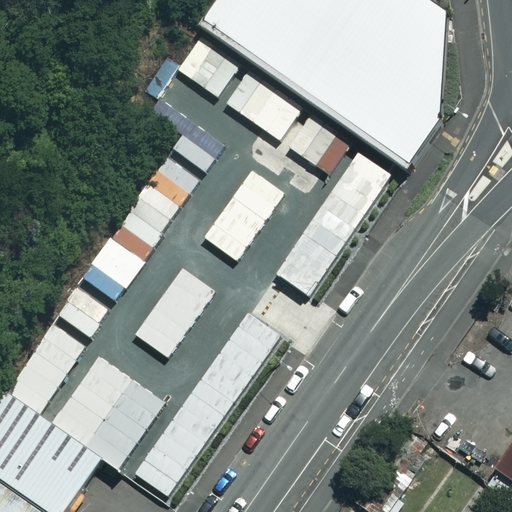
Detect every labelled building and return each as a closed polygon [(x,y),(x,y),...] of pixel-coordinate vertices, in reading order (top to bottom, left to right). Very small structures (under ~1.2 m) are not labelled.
[(435,121),(438,17),(413,0),(217,0),(196,30),(400,171),(435,121)] [(386,173),(271,100),(236,156),(351,229),(386,173)] [(66,511),(104,458),(3,389),(0,393),(0,475),(53,511),(66,511)] [(511,431),(486,470),(511,486),(511,431)] [(404,491),(410,496),(415,490),(409,485),(416,477),(396,461),(357,508),(362,511),(399,511),(405,505),(398,499),(404,491)] [(39,511),(0,485),(0,511),(39,511)]
